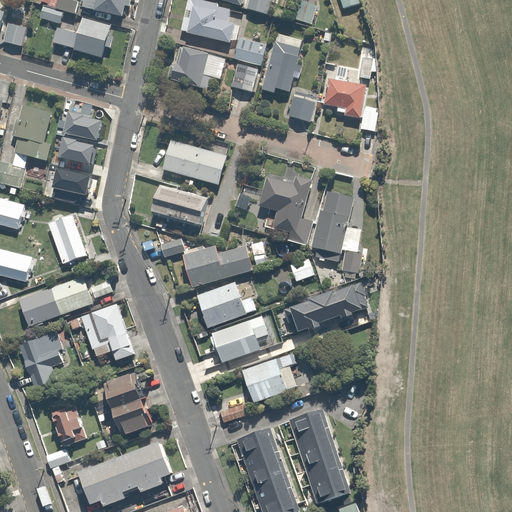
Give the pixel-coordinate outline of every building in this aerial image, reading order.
[(0,0),(0,31),(3,32),(8,11),(0,9),(0,0)] [(82,1),(78,0),(59,0),(58,8),(66,10),(79,13),(82,1)] [(130,0),(85,0),(83,9),(126,19),(130,0)] [(236,10),(222,7),(223,2),(209,0),(189,0),(184,33),(186,33),(231,41),(236,10)] [(274,0),(251,0),(249,9),(270,16),(274,0)] [(312,24),(317,3),(302,0),(297,0),(293,19),(312,24)] [(359,0),(340,0),(343,9),(361,3),(359,0)] [(66,11),(46,6),(43,19),(63,24),(66,11)] [(105,58),(108,47),(113,48),(115,38),(110,37),(114,23),(85,16),(81,35),(58,29),(55,44),(77,49),(77,51),(105,58)] [(30,28),(7,24),(3,44),(26,49),(30,28)] [(291,92),(295,79),(300,80),(304,66),(298,65),(305,40),(278,34),(263,90),(277,94),(278,89),(291,92)] [(269,47),(243,41),(238,60),(265,66),(269,47)] [(214,79),(224,81),(229,57),(183,47),(176,82),(206,88),(207,84),(212,85),(214,79)] [(377,56),(365,55),(362,78),(374,80),(377,56)] [(337,116),(365,120),(364,131),(377,133),(380,108),(367,107),(370,85),(354,83),(357,62),(340,60),(337,80),(329,79),(325,106),(338,107),(337,116)] [(256,94),(262,69),(239,63),(233,89),(256,94)] [(314,125),(320,97),(296,92),(290,120),(314,125)] [(27,170),(30,158),(47,162),(51,146),(58,113),(24,105),(21,119),(16,118),(11,137),(19,139),(16,155),(13,166),(27,170)] [(72,114),(67,135),(102,142),(106,121),(72,114)] [(203,139),(201,148),(174,141),(166,170),(221,185),(229,155),(226,154),(228,146),(203,139)] [(13,166),(0,163),(0,183),(23,189),(27,170),(13,166)] [(64,196),(68,169),(53,166),(48,193),(64,196)] [(298,177),(297,184),(270,179),(264,208),(278,211),(272,236),(313,244),(318,222),(305,219),(312,187),(313,180),(298,177)] [(210,198),(163,187),(156,214),(203,226),(210,198)] [(366,232),(349,228),(357,197),(331,190),(315,258),(341,264),(339,269),(356,273),(366,232)] [(0,197),(0,224),(23,230),(29,204),(0,197)] [(374,209),(363,208),(363,227),(373,227),(374,209)] [(89,257),(72,214),(49,223),(66,266),(89,257)] [(165,258),(185,252),(181,241),(162,247),(165,258)] [(256,270),(249,247),(221,255),(219,248),(186,258),(195,289),(256,270)] [(0,277),(29,284),(35,256),(0,248),(0,277)] [(318,275),(313,260),(293,267),(298,282),(318,275)] [(31,326),(95,304),(85,278),(22,300),(31,326)] [(210,328),(257,310),(252,297),(244,300),(237,282),(198,297),(210,328)] [(114,295),(111,284),(92,289),(95,300),(114,295)] [(367,324),(359,299),(336,307),(344,331),(367,324)] [(83,319),(97,357),(114,351),(118,361),(138,353),(120,306),(83,319)] [(261,344),(275,340),(268,315),(214,331),(224,365),(264,353),(261,344)] [(72,362),(63,333),(23,345),(37,392),(60,385),(55,367),(72,362)] [(305,385),(296,357),(246,372),(255,401),(305,385)] [(122,432),(127,430),(129,436),(153,428),(151,422),(156,420),(141,375),(107,387),(122,432)] [(80,404),(54,414),(65,445),(91,436),(80,404)] [(353,492),(325,409),(293,420),(321,503),(353,492)] [(235,444),(260,511),(302,511),(300,503),(272,430),(235,444)] [(129,494),(144,489),(147,496),(168,488),(165,482),(176,478),(164,444),(82,473),(94,507),(107,502),(109,509),(131,501),(129,494)]
